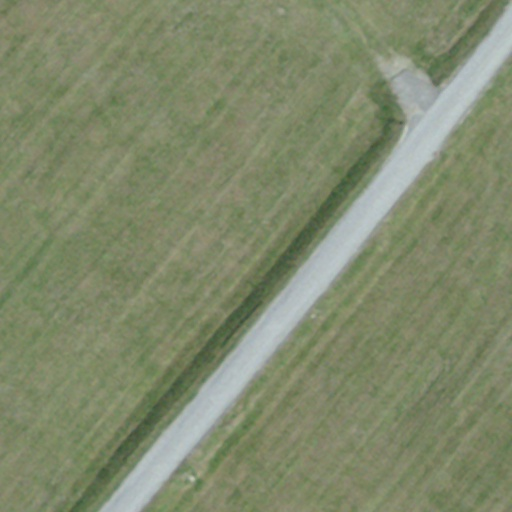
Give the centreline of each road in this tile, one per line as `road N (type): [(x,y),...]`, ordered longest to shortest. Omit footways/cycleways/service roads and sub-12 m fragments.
road 1 (unclassified): [(122,511),(511,33)]
road 2 (track): [(326,0),(437,125)]
